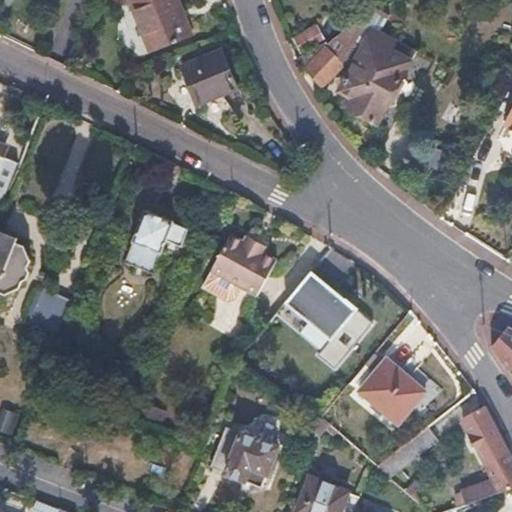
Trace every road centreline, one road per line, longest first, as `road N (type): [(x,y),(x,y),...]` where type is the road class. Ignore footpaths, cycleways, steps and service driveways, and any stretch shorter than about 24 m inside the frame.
road 1 (residential): [(0,57),(414,258)]
road 2 (residential): [(414,258),(275,79),(248,0)]
road 3 (residential): [(511,411),(414,258)]
road 4 (residential): [(0,460),(128,511)]
